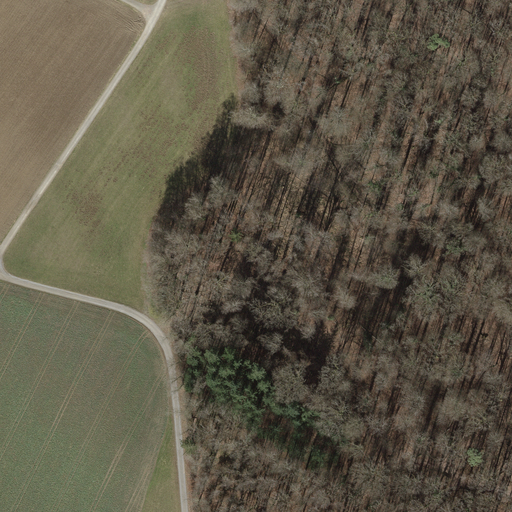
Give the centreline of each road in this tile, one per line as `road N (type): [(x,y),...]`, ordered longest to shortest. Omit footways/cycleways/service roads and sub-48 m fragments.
road 1 (track): [(153,324),(187,322),(239,344),(358,425),(511,491)]
road 2 (track): [(186,511),(168,343),(153,324),(126,312),(0,276)]
road 3 (track): [(0,252),(164,0)]
